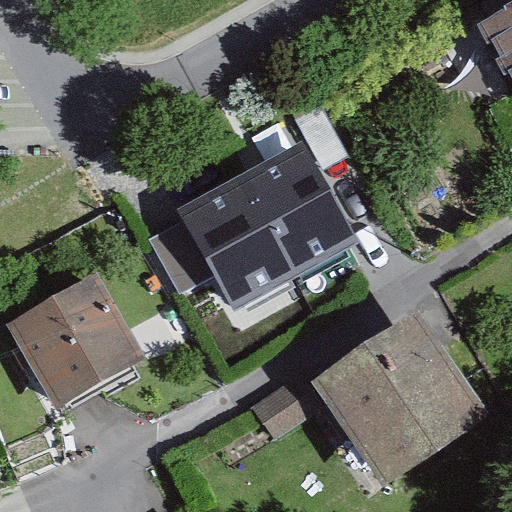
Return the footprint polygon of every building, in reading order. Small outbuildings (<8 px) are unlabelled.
[(511,34),(493,45),(511,80),(511,34)] [(355,247),(304,149),(183,212),(189,226),(214,271),(234,310),(355,247)] [(189,226),(154,245),(180,290),(214,271),(189,226)] [(93,298),(14,343),(60,425),(140,379),(93,298)] [(485,416),(419,321),(322,388),(388,483),(485,416)] [(319,419),(300,390),(257,418),(276,447),(319,419)]
